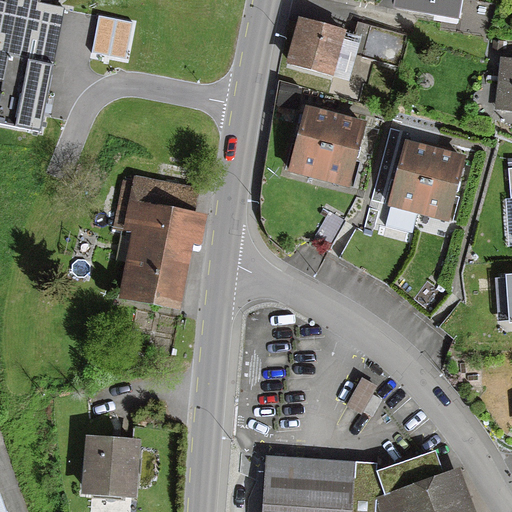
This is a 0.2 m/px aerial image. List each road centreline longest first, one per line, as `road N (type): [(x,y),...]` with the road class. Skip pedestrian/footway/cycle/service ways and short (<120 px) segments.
road 1 (residential): [(223,261),(321,305),(412,373),(511,511)]
road 2 (tertiary): [(269,0),(223,261)]
road 3 (tertiary): [(223,261),(202,511)]
